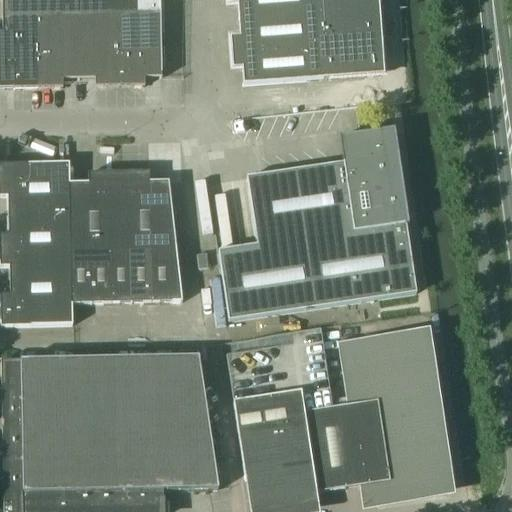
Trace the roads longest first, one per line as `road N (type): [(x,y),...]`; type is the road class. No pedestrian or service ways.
road 1 (unknown): [(190,122),(392,87),(393,0)]
road 2 (unclassified): [(190,122),(0,125)]
road 3 (unknown): [(0,335),(186,331)]
road 4 (tertiary): [(511,177),(491,0)]
road 5 (unknown): [(243,511),(220,357)]
road 6 (unknown): [(190,122),(196,0)]
